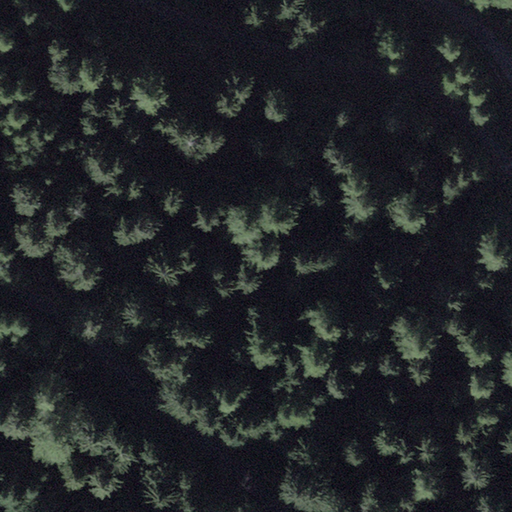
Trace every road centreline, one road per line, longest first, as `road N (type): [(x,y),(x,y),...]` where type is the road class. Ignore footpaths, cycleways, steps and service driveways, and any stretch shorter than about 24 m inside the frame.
road 1 (track): [(134,0),(438,96),(511,163)]
road 2 (track): [(290,511),(144,391),(0,310)]
